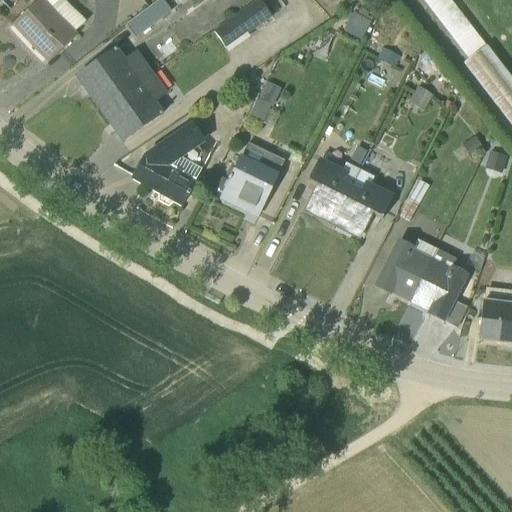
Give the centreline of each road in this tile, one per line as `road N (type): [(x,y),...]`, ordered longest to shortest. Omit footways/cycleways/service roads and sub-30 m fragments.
road 1 (tertiary): [(511,386),(423,377),(369,359),(135,233),(0,139)]
road 2 (track): [(247,511),(396,420),(423,377)]
